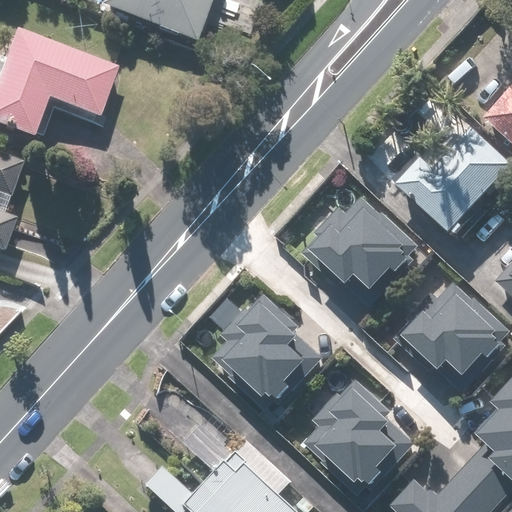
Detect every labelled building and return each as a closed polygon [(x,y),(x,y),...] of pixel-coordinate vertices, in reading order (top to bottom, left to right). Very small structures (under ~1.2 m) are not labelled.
[(100,0),(96,13),(192,48),(209,0),(100,0)] [(41,105),(65,114),(62,120),(95,131),(97,125),(115,71),(14,36),(0,75),(0,132),(28,142),(41,105)] [(511,87),(483,117),(493,127),(511,144),(511,87)] [(446,237),(508,174),(459,126),(444,141),(468,164),(456,176),(431,151),(395,188),(446,237)] [(4,203),(16,170),(0,164),(0,251),(11,222),(3,220),(9,204),(4,203)] [(318,238),(301,256),(340,290),(342,287),(376,317),(428,257),(363,200),(347,219),(336,210),(314,235),(318,238)] [(511,260),(491,283),(511,301),(511,260)] [(511,353),(511,340),(450,284),(434,303),(426,296),(404,321),(408,325),(394,341),(457,398),(462,392),(471,399),(511,353)] [(226,344),(209,360),(263,416),(274,405),(284,416),(341,361),(287,306),(280,313),(264,297),(220,338),(226,344)] [(415,483),(390,508),(393,511),(493,511),(511,493),(511,381),(484,409),(495,419),(475,440),(483,448),(434,498),(428,492),(426,494),(415,483)] [(387,415),(353,383),(337,399),(335,397),(309,424),(316,430),(301,446),(359,501),(380,479),(375,474),(395,453),(379,438),(387,429),(380,422),(387,415)] [(242,442),(229,456),(198,426),(178,446),(208,476),(178,506),(184,511),(285,511),(272,499),(286,485),(242,442)]
